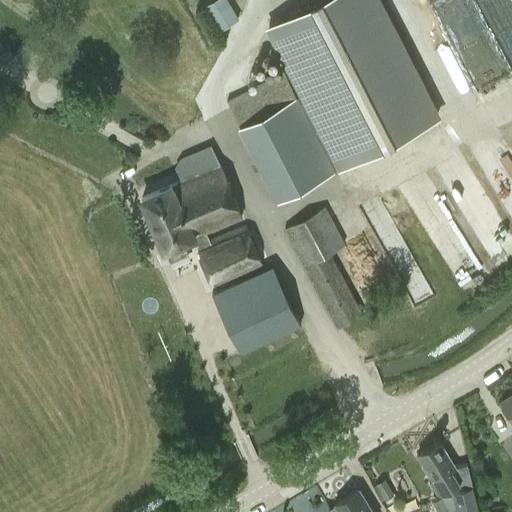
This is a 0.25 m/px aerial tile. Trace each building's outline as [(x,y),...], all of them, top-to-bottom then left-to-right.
[(228,0),(212,0),(203,6),(218,31),(239,18),(228,0)] [(335,170),(335,169),(434,119),(373,0),(314,0),(270,23),(334,148),(326,152),(296,96),(295,96),(283,70),(226,99),(238,124),(237,125),(275,200),(335,170)] [(211,144),(178,157),(174,166),(179,180),(140,197),(163,250),(164,250),(168,260),(187,252),(183,241),(194,236),(197,245),(195,246),(197,249),(196,249),(210,280),(261,258),(246,224),(208,240),(205,232),(242,215),(211,144)] [(489,160),(497,178),(511,171),(511,157),(509,151),(489,160)] [(363,314),(329,251),(345,243),(325,205),(283,228),(336,328),(363,314)] [(301,324),(271,262),(210,290),(240,352),(301,324)] [(511,392),(500,400),(511,418),(511,392)] [(476,511),(470,485),(453,490),(452,487),(459,483),(450,469),(455,466),(438,440),(417,454),(433,479),(429,481),(436,493),(430,498),(438,511),(476,511)] [(394,494),(385,480),(384,478),(375,484),(385,499),(394,494)] [(371,511),(357,489),(335,503),(338,507),(331,511),(371,511)]
